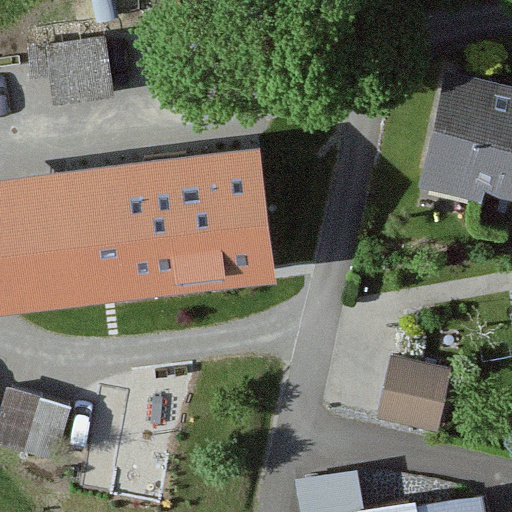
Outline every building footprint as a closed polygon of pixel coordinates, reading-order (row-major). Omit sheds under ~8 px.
[(49,44),(59,110),(120,100),(110,34),(49,44)] [(511,91),(451,76),(423,188),(481,202),(484,189),(511,195),(511,91)] [(0,311),(283,282),(269,148),(0,176),(0,311)] [(383,421),(450,430),(458,370),(391,361),(383,421)] [(0,428),(0,443),(59,463),(77,408),(13,387),(0,428)] [(490,511),(487,489),(361,511),(490,511)]
